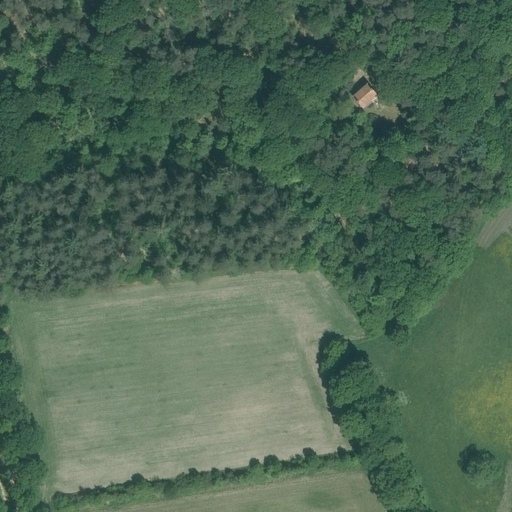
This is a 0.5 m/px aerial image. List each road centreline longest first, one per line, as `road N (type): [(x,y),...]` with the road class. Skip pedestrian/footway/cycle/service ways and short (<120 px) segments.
road 1 (track): [(49,139),(235,129),(306,85),(426,68),(488,6)]
road 2 (track): [(0,167),(47,148),(116,0)]
